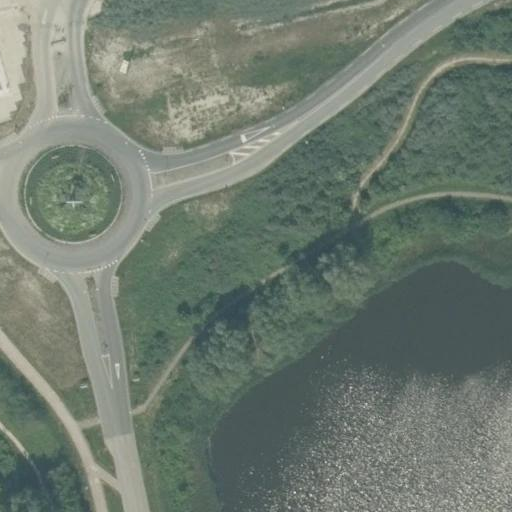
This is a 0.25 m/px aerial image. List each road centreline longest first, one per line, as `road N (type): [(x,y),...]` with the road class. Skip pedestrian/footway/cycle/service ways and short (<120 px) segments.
road 1 (tertiary): [(135,511),(84,261)]
road 2 (primary): [(458,0),(286,127)]
road 3 (primary): [(141,200),(251,161),(286,127)]
road 4 (primary): [(286,127),(207,152),(133,161)]
road 5 (unclassified): [(63,125),(57,45),(69,0)]
